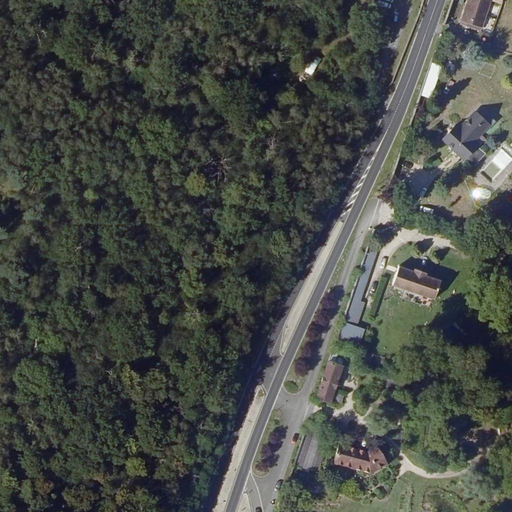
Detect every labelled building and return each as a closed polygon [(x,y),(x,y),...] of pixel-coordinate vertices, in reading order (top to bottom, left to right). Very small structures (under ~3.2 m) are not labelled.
[(490,3),(479,0),(467,0),(460,25),(480,32),(490,3)] [(311,61),(305,71),(312,75),(317,64),(311,61)] [(451,130),(442,139),(464,160),(477,146),(473,142),(484,130),(485,132),(495,121),(487,114),(482,118),(475,112),(459,129),(455,134),(451,130)] [(451,130),(455,134),(459,129),(455,125),(451,130)] [(464,160),(473,167),(486,154),(477,146),(464,160)] [(477,197),(484,199),(487,199),(489,198),(491,195),(491,192),(489,191),(487,190),(481,188),(478,188),(476,189),(475,191),(474,194),(475,195),(477,197)] [(364,303),(358,301),(376,248),(368,246),(342,322),(357,327),(364,303)] [(414,271),(399,266),(393,285),(434,299),(441,281),(426,275),(427,273),(415,269),(414,271)] [(342,322),(336,342),(358,349),(364,329),(357,327),(342,322)] [(332,352),(329,361),(342,365),(344,356),(332,352)] [(334,392),(343,365),(342,365),(329,361),(316,398),(330,403),(331,399),(342,403),(344,396),(334,392)] [(305,431),(294,466),(317,472),(329,437),(305,431)] [(368,453),(339,445),(334,464),(371,474),(387,465),(377,448),(368,453)] [(302,483),(301,492),(333,494),(333,483),(302,483)]
